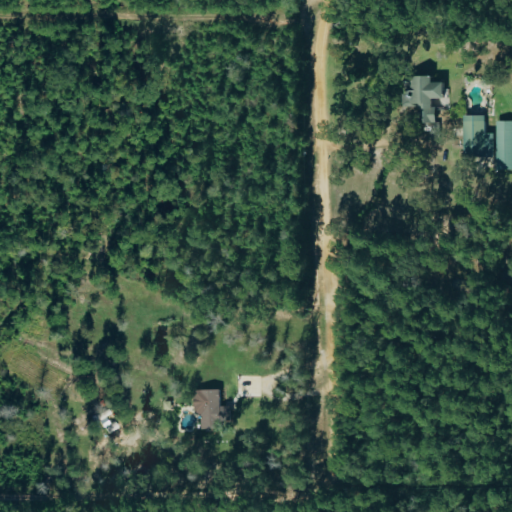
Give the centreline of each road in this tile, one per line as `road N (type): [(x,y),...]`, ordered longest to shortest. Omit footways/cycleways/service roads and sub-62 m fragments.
road 1 (residential): [(331,0),(319,83),(328,338),(328,456),(319,491),(288,501),(0,498)]
road 2 (residential): [(109,19),(324,25)]
